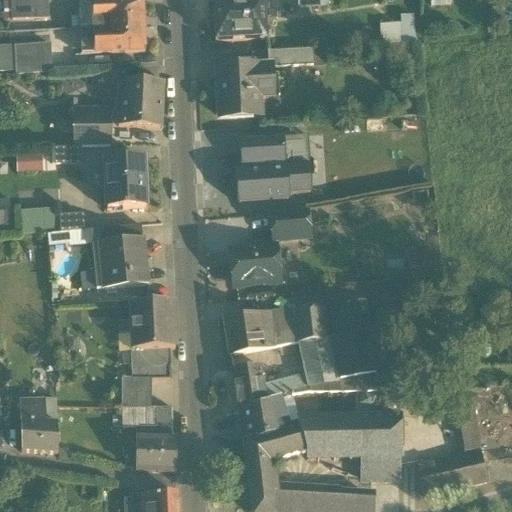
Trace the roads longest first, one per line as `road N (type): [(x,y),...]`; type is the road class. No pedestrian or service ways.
road 1 (secondary): [(196,511),(174,0)]
road 2 (track): [(197,490),(0,458)]
